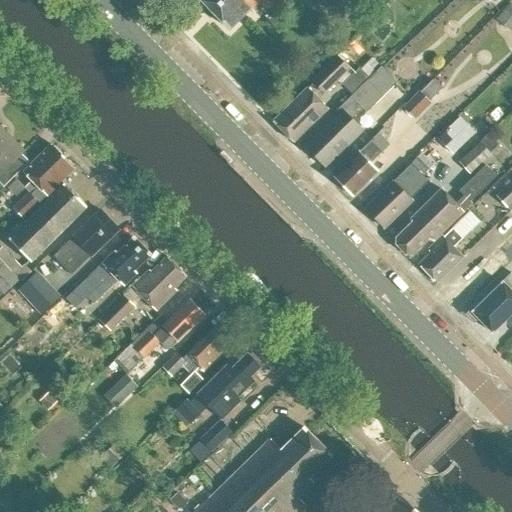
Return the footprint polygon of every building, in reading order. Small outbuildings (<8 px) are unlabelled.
[(198,0),(229,31),(249,11),(254,15),(269,0),(275,0),(277,2),(278,0),(198,0)] [(510,33),(511,30),(511,6),(509,4),(495,20),(510,33)] [(293,143),(327,110),(317,101),(323,95),(324,96),(349,70),(337,57),(311,83),(312,84),(273,123),(293,143)] [(325,169),(362,132),(351,121),(362,109),(366,113),(396,83),(380,68),(350,98),(335,113),(337,114),(304,147),(325,169)] [(352,96),(369,79),(359,69),(342,86),(352,96)] [(403,108),(415,120),(431,104),(430,102),(442,90),(433,81),(421,93),(419,91),(403,108)] [(0,181),(5,187),(29,163),(21,155),(23,153),(0,129),(0,181)] [(479,142),(468,131),(447,152),(457,162),(479,142)] [(370,164),(388,145),(377,134),(334,178),(353,197),(377,172),(370,164)] [(470,175),(491,155),(489,154),(498,145),(488,135),(480,143),(459,163),(470,175)] [(12,209),(26,223),(42,206),(39,204),(74,169),(51,146),(23,174),(31,181),(24,188),(29,193),(12,209)] [(406,198),(421,182),(407,168),(364,211),(383,230),(411,202),(406,198)] [(408,221),(410,224),(395,239),(395,246),(405,256),(411,256),(426,241),(432,244),(463,214),(471,205),(470,203),(496,178),(485,168),(458,192),(464,197),(455,206),(440,190),(408,221)] [(507,209),(511,203),(511,181),(496,197),(507,209)] [(30,263),(86,208),(64,185),(42,206),(26,223),(7,241),(30,263)] [(100,212),(53,257),(70,276),(118,230),(100,212)] [(418,266),(436,284),(462,259),(453,249),(462,240),(452,230),(443,239),(442,237),(427,251),(430,254),(418,266)] [(150,256),(133,239),(117,255),(114,252),(78,287),(88,298),(101,285),(107,292),(118,281),(124,287),(137,275),(134,272),(150,256)] [(186,278),(167,258),(152,273),(149,271),(132,287),(157,312),(177,292),(175,289),(186,278)] [(0,296),(2,294),(4,296),(20,280),(21,282),(32,272),(25,265),(22,268),(16,261),(8,269),(0,260),(0,296)] [(61,296),(38,272),(17,291),(41,316),(61,296)] [(491,334),(511,313),(511,276),(511,275),(503,283),(502,283),(471,313),(491,334)] [(123,297),(98,321),(110,333),(135,309),(123,297)] [(160,315),(130,345),(144,359),(159,344),(167,352),(204,316),(189,302),(168,323),(160,315)] [(202,373),(227,349),(223,345),(227,341),(215,328),(182,360),(176,355),(162,369),(171,378),(186,364),(189,360),(202,373)] [(144,359),(130,345),(113,362),(127,376),(144,359)] [(204,404),(221,421),(240,402),(236,399),(248,387),(244,383),(258,369),(258,368),(258,363),(259,362),(251,355),(246,356),(245,355),(231,370),(227,366),(190,404),(188,401),(176,412),(191,427),(202,416),(197,411),(204,404)] [(189,395),(203,381),(194,372),(180,386),(189,395)] [(48,411),(56,404),(47,394),(39,402),(48,411)] [(50,454),(96,409),(84,396),(37,442),(50,454)] [(212,453),(233,433),(220,420),(200,440),(212,453)] [(331,456),(303,428),(280,451),(269,440),(195,511),(296,511),(304,505),(298,499),(314,484),(308,479),(331,456)] [(110,469),(124,456),(114,445),(100,459),(110,469)] [(186,506),(186,502),(177,493),(169,501),(178,510),(182,510),(186,506)] [(415,511),(401,498),(387,511),(415,511)]
